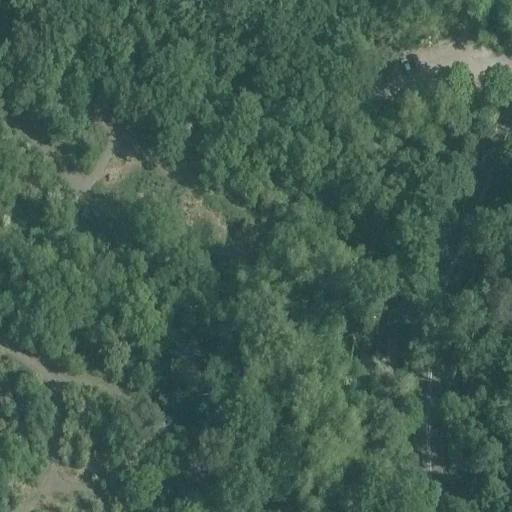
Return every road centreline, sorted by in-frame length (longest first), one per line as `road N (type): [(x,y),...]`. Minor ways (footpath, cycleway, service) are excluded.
road 1 (secondary): [(430,511),(421,394),(426,319),(511,129)]
road 2 (unknown): [(511,213),(464,333),(453,395),(464,511)]
